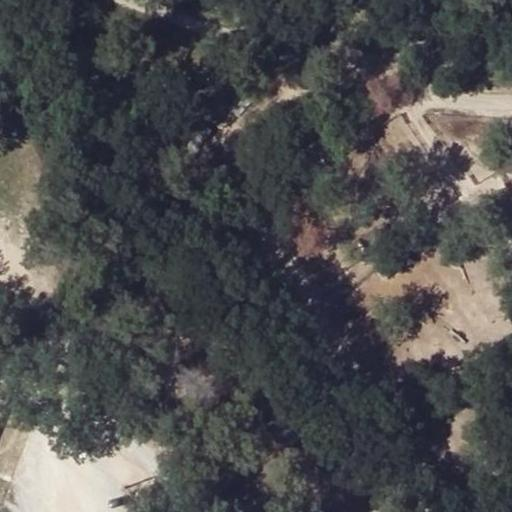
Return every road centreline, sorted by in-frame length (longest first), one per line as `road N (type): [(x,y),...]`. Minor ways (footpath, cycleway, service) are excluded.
road 1 (unclassified): [(140,0),(444,105),(511,104)]
road 2 (unclassified): [(0,374),(123,433),(168,483),(177,511)]
